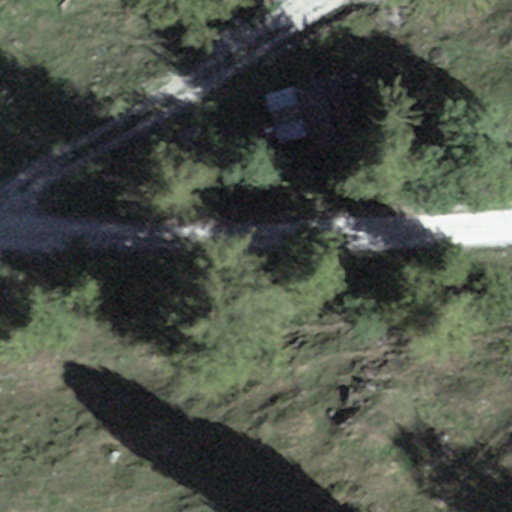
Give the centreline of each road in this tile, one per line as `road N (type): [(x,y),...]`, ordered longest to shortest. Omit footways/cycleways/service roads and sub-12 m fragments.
road 1 (track): [(511,222),(0,234)]
road 2 (track): [(0,199),(314,0)]
